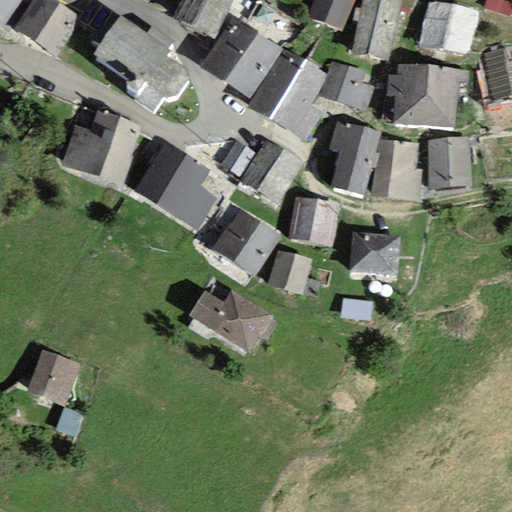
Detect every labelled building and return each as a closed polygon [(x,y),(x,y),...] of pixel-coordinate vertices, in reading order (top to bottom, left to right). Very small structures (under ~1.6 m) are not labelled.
[(0,0),(0,24),(7,29),(23,3),(18,0),(0,0)] [(80,16),(49,0),(32,0),(15,32),(59,56),(80,16)] [(234,0),(181,0),(173,18),(214,39),(234,0)] [(354,0),(314,0),(308,17),(342,31),(354,0)] [(400,0),(362,0),(352,54),(388,61),(400,0)] [(429,2),(421,46),(469,55),(477,11),(429,2)] [(173,42),(150,28),(146,33),(120,16),(93,54),(132,78),(127,84),(140,92),(134,101),(155,114),(163,97),(167,98),(176,95),(188,80),(184,67),(166,57),(170,50),(168,49),(173,42)] [(231,17),(200,67),(251,99),(281,48),(231,17)] [(305,62),(281,48),(251,99),(247,105),(271,119),(305,62)] [(505,49),(482,54),(492,102),(511,97),(511,62),(508,63),(505,49)] [(328,76),(305,62),(271,119),(306,140),(323,111),(311,103),(328,76)] [(332,63),(322,97),(368,110),(375,87),(363,84),(366,72),(332,63)] [(469,71),(399,65),(398,67),(398,76),(389,76),(388,97),(395,97),(393,124),(454,128),(457,83),(468,84),(469,71)] [(99,176),(119,118),(98,111),(91,132),(75,127),(63,164),(99,176)] [(142,126),(119,118),(99,176),(128,186),(142,146),(136,144),(142,126)] [(381,134),(338,122),(331,149),(340,151),(330,187),(364,196),(372,168),(376,169),(380,154),(376,152),(380,138),(381,134)] [(418,144),(380,138),(376,152),(380,154),(376,169),(371,198),(419,202),(422,169),(416,169),(418,144)] [(468,138),(427,141),(430,189),(471,186),(468,138)] [(265,141),(239,183),(278,207),(304,165),(265,141)] [(236,142),(221,166),(239,178),(255,154),(236,142)] [(210,171),(164,145),(135,195),(197,231),(217,197),(200,188),(210,171)] [(295,198),(290,239),(334,245),(339,204),(295,198)] [(240,209),(213,250),(254,277),(281,236),(240,209)] [(352,233),(350,273),(397,276),(400,236),(352,233)] [(311,259),(277,251),(269,286),(304,294),(311,259)] [(204,291),(189,317),(250,353),(272,316),(230,291),(224,302),(204,291)] [(374,303),(343,300),(340,318),(371,322),(374,303)] [(80,364),(42,350),(27,392),(64,406),(80,364)] [(83,415),(64,408),(55,432),(75,438),(83,415)]
